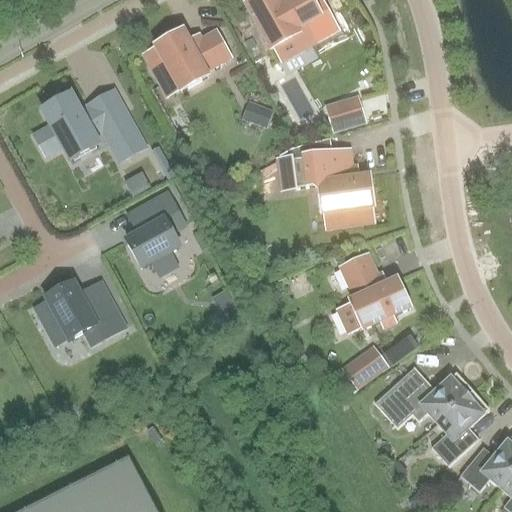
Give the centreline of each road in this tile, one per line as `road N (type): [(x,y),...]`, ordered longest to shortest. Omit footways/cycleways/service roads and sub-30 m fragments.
road 1 (residential): [(511,357),(483,317),(461,258),(444,142)]
road 2 (residential): [(444,142),(420,0)]
